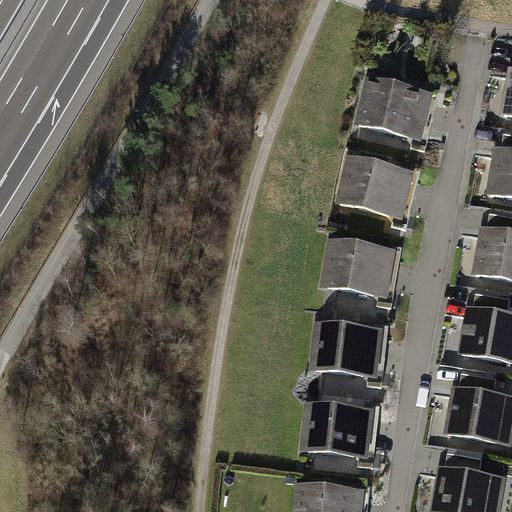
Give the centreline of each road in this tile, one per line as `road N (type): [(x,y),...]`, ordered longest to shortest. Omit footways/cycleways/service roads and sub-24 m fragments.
road 1 (track): [(328,0),(255,186),(226,309),(198,511)]
road 2 (track): [(0,363),(210,0)]
road 3 (motorway): [(0,133),(78,0)]
